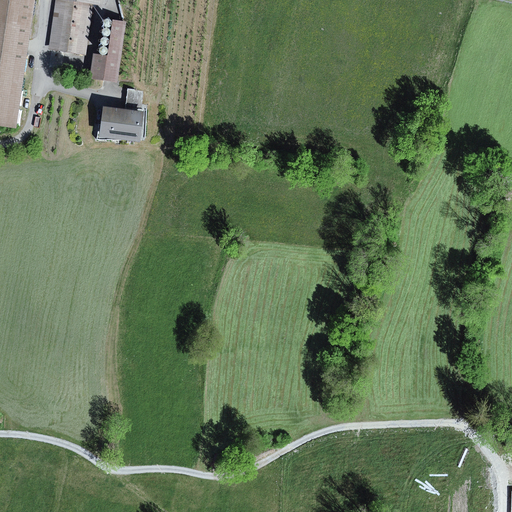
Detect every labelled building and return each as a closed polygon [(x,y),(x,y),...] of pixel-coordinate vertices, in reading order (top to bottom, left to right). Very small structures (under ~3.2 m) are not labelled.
[(35,0),(0,0),(0,125),(17,128),(35,0)] [(102,0),(55,0),(48,50),(86,55),(94,5),(101,6),(102,0)] [(106,27),(107,28),(109,28),(110,28),(111,27),(112,26),(113,24),(113,23),(112,22),(112,20),(110,20),(109,19),(108,19),(106,20),(105,20),(104,22),(104,23),(104,25),(105,26),(106,27)] [(109,57),(93,55),(90,77),(118,81),(126,22),(114,21),(109,57)] [(104,37),(106,37),(107,37),(109,37),(110,36),(111,35),(111,34),(111,32),(111,31),(110,30),(109,29),(108,29),(106,29),(105,29),(104,30),(103,31),(103,33),(103,34),(103,35),(104,37)] [(103,46),(105,47),(106,47),(107,46),(109,45),(110,44),(110,43),(110,42),(110,40),(109,39),(108,38),(106,38),(105,38),(104,38),(103,39),(102,40),(101,42),(101,43),(102,45),(103,46)] [(102,55),(103,56),(105,56),(106,55),(107,55),(108,53),(109,52),(109,51),(108,49),(108,48),(106,47),(105,47),(104,47),(102,47),(101,48),(100,49),(100,51),(100,52),(101,54),(102,55)] [(144,91),(128,88),(126,107),(141,109),(144,91)] [(144,112),(104,107),(100,137),(141,143),(144,112)]
